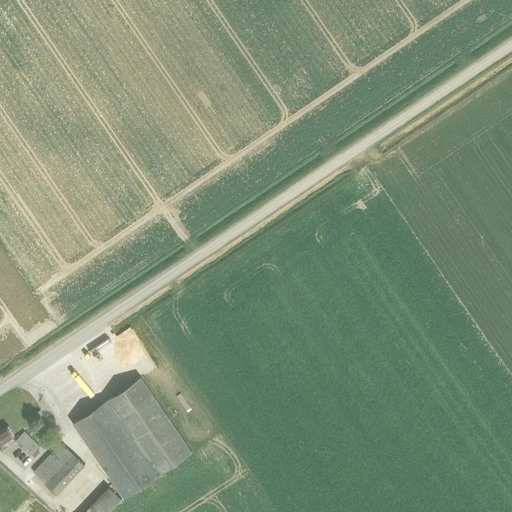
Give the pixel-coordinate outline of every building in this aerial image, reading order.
[(192,451),(141,376),(74,422),(124,496),(158,474),(192,451)] [(40,409),(36,413),(42,421),(46,418),(40,409)] [(0,443),(14,434),(8,425),(0,430),(0,429),(0,443)] [(24,431),(15,440),(30,455),(40,446),(37,443),(25,431),(24,431)] [(57,493),(85,464),(61,442),(34,471),(57,493)] [(109,486),(83,511),(109,511),(122,499),(109,486)]
